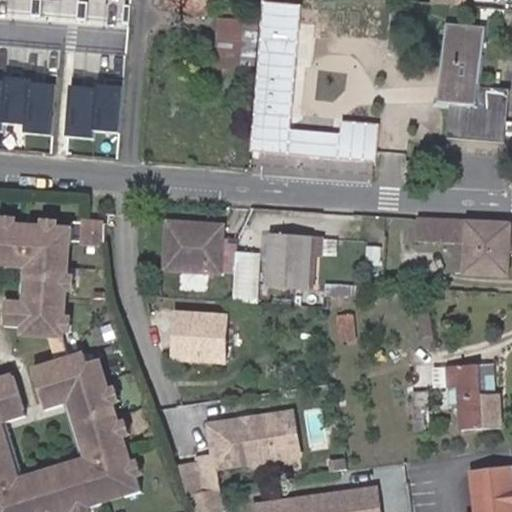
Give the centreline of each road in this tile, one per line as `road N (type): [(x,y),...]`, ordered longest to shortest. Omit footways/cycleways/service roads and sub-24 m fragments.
road 1 (residential): [(0,163),(511,200)]
road 2 (residential): [(0,27),(144,37)]
